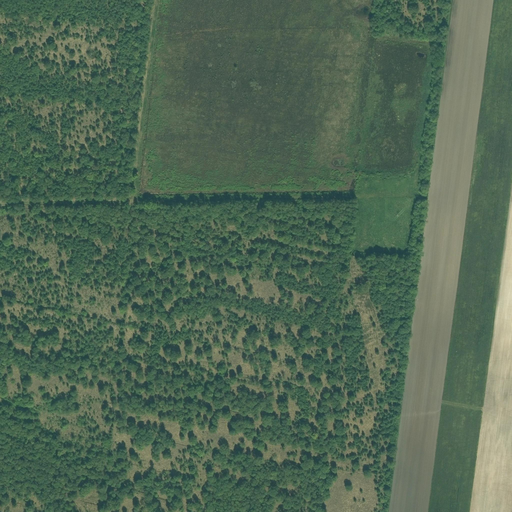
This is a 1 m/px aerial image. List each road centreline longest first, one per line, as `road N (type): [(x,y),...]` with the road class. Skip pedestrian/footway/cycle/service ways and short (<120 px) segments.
road 1 (track): [(0,201),(417,194)]
road 2 (track): [(132,201),(155,0)]
